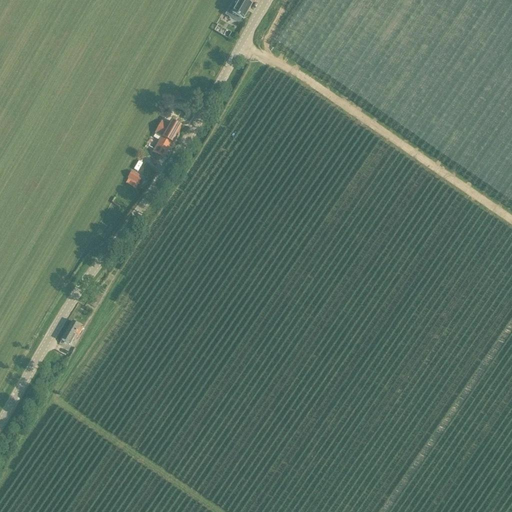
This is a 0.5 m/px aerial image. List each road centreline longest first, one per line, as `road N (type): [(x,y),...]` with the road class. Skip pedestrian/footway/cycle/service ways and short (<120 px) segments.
road 1 (unclassified): [(0,423),(267,0)]
road 2 (track): [(241,44),(297,73),(511,221)]
road 3 (track): [(511,324),(384,511)]
road 4 (track): [(218,511),(53,397)]
